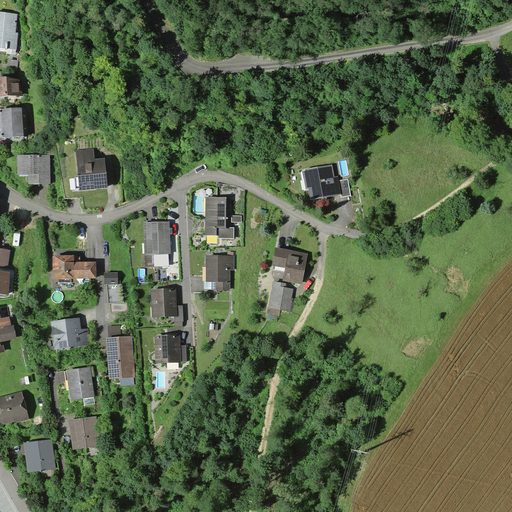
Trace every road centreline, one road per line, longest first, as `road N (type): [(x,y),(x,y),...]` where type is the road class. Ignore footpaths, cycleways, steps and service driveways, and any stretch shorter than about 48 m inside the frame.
road 1 (residential): [(0,186),(49,212),(97,219),(221,177),(326,228),(365,236)]
road 2 (track): [(365,236),(395,231),(511,148)]
road 3 (track): [(326,228),(318,290),(277,370)]
